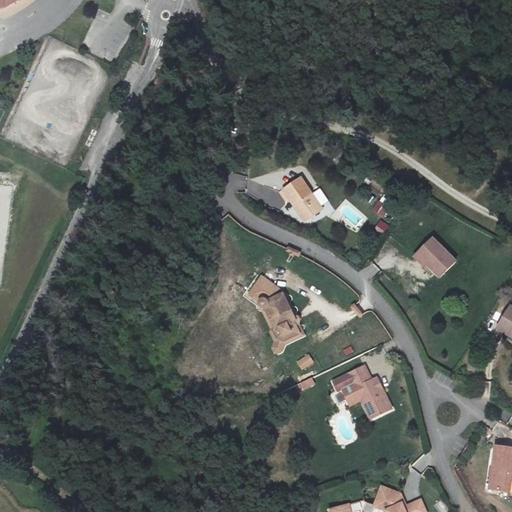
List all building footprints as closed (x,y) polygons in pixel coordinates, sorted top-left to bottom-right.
[(161,80),(156,77),(152,84),(158,87),(161,80)] [(327,217),(307,184),(283,200),(288,208),(293,204),(309,228),(327,217)] [(379,199),(371,209),(383,218),(390,208),(379,199)] [(354,231),(364,220),(345,202),(334,214),(354,231)] [(384,235),(387,224),(377,222),(374,233),(384,235)] [(461,261),(436,238),(416,261),(427,272),(432,267),(445,279),(461,261)] [(386,240),(382,246),(396,257),(400,251),(386,240)] [(299,257),(301,252),(289,246),(287,251),(299,257)] [(374,263),(361,272),(367,282),(380,274),(374,263)] [(271,332),(268,334),(272,343),(279,345),(282,345),(293,340),(292,336),(295,329),(291,325),(286,321),(278,300),(258,284),(245,304),(252,311),(255,316),(261,314),(271,332)] [(360,314),(367,308),(361,301),(354,307),(360,314)] [(511,313),(498,336),(511,344),(511,313)] [(261,314),(255,316),(265,335),(268,334),(271,332),(261,314)] [(299,333),(295,329),(292,336),(293,340),(282,345),(279,345),(272,343),(268,334),(265,335),(263,336),(269,346),(265,355),(269,362),(278,358),(279,355),(281,351),(300,341),(299,337),(299,333)] [(302,371),(315,363),(309,353),(296,361),(302,371)] [(376,395),(370,382),(363,369),(347,377),(331,384),(335,394),(351,386),(368,423),(393,412),(384,392),(376,395)] [(301,391),(315,384),(312,378),(298,385),(301,391)] [(378,378),(370,382),(376,395),(384,392),(378,378)] [(486,491),(503,493),(506,472),(511,473),(511,471),(511,450),(491,449),(486,491)] [(506,472),(503,493),(511,493),(511,472),(511,473),(506,472)] [(376,503),(383,511),(407,511),(403,506),(399,500),(401,498),(395,492),(375,492),(376,503)] [(419,493),(411,500),(420,511),(425,511),(431,508),(419,493)] [(420,511),(411,500),(403,506),(407,511),(420,511)]
